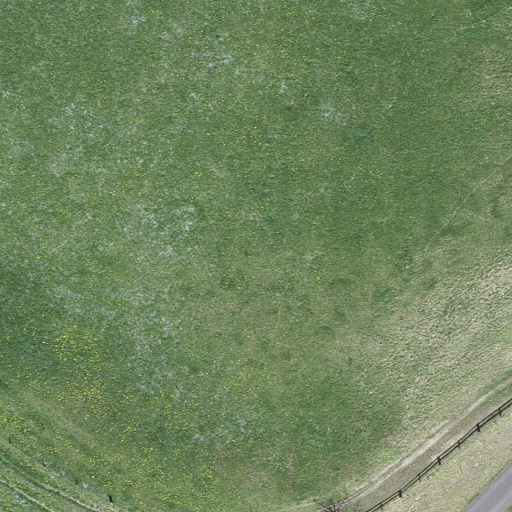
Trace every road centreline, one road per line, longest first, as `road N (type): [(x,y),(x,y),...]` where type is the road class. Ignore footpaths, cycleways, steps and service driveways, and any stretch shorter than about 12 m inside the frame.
road 1 (track): [(0,404),(84,464),(184,511)]
road 2 (track): [(356,511),(511,390)]
